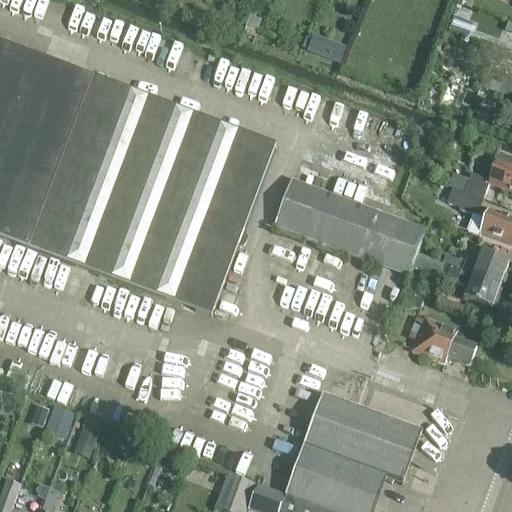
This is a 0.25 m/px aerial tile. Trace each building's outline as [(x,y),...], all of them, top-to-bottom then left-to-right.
[(453,21),(449,33),(464,38),(468,40),(473,26),(454,19),(453,21)] [(314,38),(308,55),(340,67),(346,50),(314,38)] [(277,149),(0,44),(0,239),(213,319),(277,149)] [(511,56),(503,53),(500,62),(511,66),(511,56)] [(505,80),(486,73),(480,88),(499,95),(505,80)] [(511,82),(505,80),(499,95),(511,99),(511,82)] [(475,111),(491,116),(495,104),(479,99),(475,111)] [(328,140),(326,150),(346,154),(348,144),(328,140)] [(403,187),(410,153),(398,151),(396,162),(388,160),(384,183),(403,187)] [(511,162),(498,157),(493,168),(497,170),(491,184),(470,176),(463,193),(485,201),(490,188),(511,196),(511,162)] [(425,233),(292,182),(275,227),(408,278),(425,233)] [(485,201),(463,193),(455,190),(449,206),(462,211),(461,213),(472,218),(466,236),(476,239),(478,235),(511,247),(511,222),(481,211),(485,201)] [(283,241),(275,262),(294,269),(302,249),(283,241)] [(446,259),(443,266),(475,278),(501,288),(510,263),(477,251),(471,266),(466,264),(465,267),(446,259)] [(443,266),(418,257),(414,270),(470,291),(466,302),(495,313),(500,301),(496,300),(501,288),(475,278),(443,266)] [(235,314),(244,286),(228,281),(218,309),(235,314)] [(407,285),(405,296),(421,299),(423,288),(407,285)] [(420,313),(423,305),(405,298),(402,306),(420,313)] [(35,341),(55,346),(59,327),(39,322),(35,341)] [(414,355),(445,367),(448,361),(470,369),(478,348),(456,340),(458,334),(426,322),(414,355)] [(74,329),(66,350),(75,353),(82,332),(74,329)] [(247,359),(266,364),(271,345),(252,339),(247,359)] [(106,340),(102,360),(112,362),(116,343),(106,340)] [(178,351),(177,360),(173,360),(172,382),(192,383),(193,351),(178,351)] [(312,352),(310,361),(331,366),(333,357),(312,352)] [(372,387),(369,396),(389,404),(392,395),(372,387)] [(323,396),(285,498),(280,511),(373,511),(386,480),(404,487),(423,433),(323,396)] [(420,414),(423,405),(403,399),(400,408),(420,414)] [(49,414),(38,409),(34,421),(45,425),(49,414)] [(55,409),(45,436),(65,443),(75,416),(55,409)] [(172,433),(180,436),(188,418),(179,414),(172,433)] [(100,432),(85,427),(78,446),(93,451),(100,432)] [(111,432),(106,443),(125,450),(129,439),(111,432)] [(151,450),(147,458),(155,461),(158,453),(151,450)] [(259,469),(262,455),(244,451),(241,465),(259,469)] [(164,452),(160,464),(173,469),(177,457),(164,452)] [(249,511),(250,511),(258,488),(258,487),(228,476),(215,511),(218,511),(249,511)] [(0,503),(0,511),(11,511),(21,487),(8,482),(0,503)] [(42,488),(37,500),(46,504),(50,492),(42,488)] [(258,488),(250,511),(251,511),(280,511),(285,498),(258,488)]
